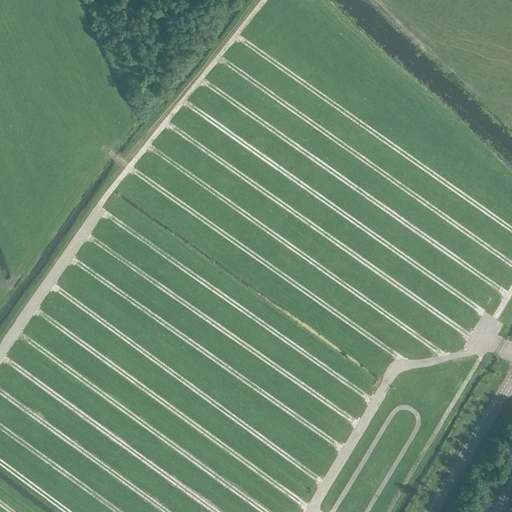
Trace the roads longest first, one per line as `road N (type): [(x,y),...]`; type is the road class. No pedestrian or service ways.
road 1 (track): [(387,511),(478,349)]
road 2 (tertiary): [(431,511),(511,378)]
